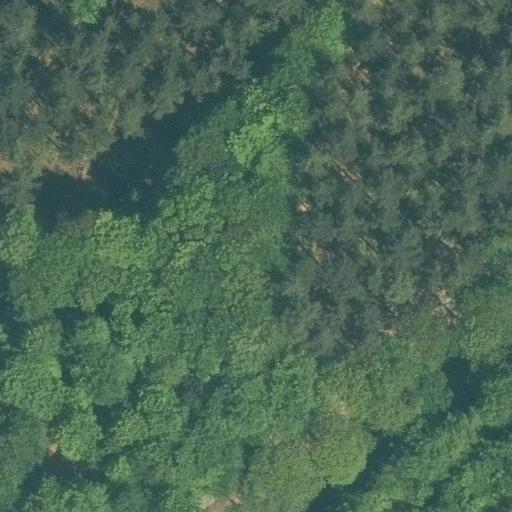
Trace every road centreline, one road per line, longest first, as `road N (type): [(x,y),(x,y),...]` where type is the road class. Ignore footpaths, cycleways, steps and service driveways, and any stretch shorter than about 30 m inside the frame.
road 1 (track): [(352,0),(304,80),(198,207),(129,240),(9,249),(0,241)]
road 2 (primary): [(309,511),(511,348)]
